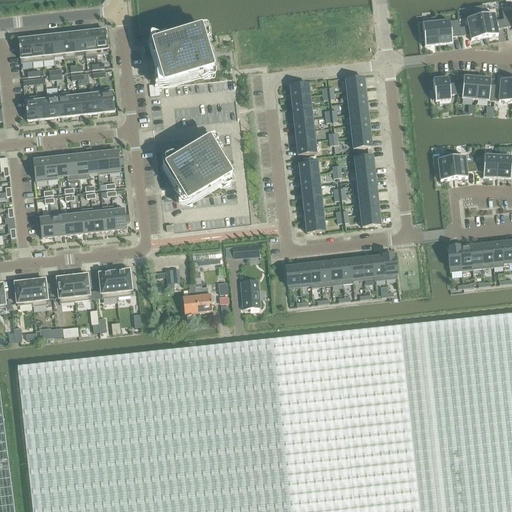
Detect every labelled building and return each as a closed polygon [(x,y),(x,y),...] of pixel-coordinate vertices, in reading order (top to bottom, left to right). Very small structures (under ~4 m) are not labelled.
[(511,12),(502,14),(505,30),(511,28),(511,12)] [(494,16),(480,18),(484,40),(498,37),(497,31),(505,30),(502,14),(503,21),(495,23),(494,16)] [(458,22),(460,38),(469,36),(470,42),(484,40),(480,18),(466,21),(468,28),(459,29),(458,22)] [(423,34),(421,34),(422,43),(424,42),(424,48),(438,47),(436,25),(435,19),(431,20),(431,25),(422,26),(423,34)] [(458,22),(436,25),(438,47),(452,45),(451,39),(460,38),(458,22)] [(105,32),(93,34),(96,58),(108,56),(105,32)] [(151,47),(163,88),(213,74),(200,33),(151,47)] [(93,34),(83,35),(85,56),(85,59),(96,58),(93,34)] [(83,35),(72,36),(74,58),(85,56),(83,35)] [(72,36),(61,37),(63,59),(64,61),(74,60),(74,58),(72,36)] [(61,37),(50,38),(53,60),(63,59),(61,37)] [(50,38),(40,40),(42,64),(53,62),(53,60),(50,38)] [(40,40),(29,41),(32,65),(42,64),(40,40)] [(29,41),(18,42),(18,44),(20,66),(32,65),(29,41)] [(457,85),(456,85),(457,96),(461,97),(461,101),(475,102),(477,80),(463,79),(462,85),(457,84),(457,85)] [(345,82),(346,94),(365,92),(363,80),(345,82)] [(434,93),(432,93),(433,102),(435,102),(435,104),(450,102),(450,97),(457,96),(456,85),(449,86),(448,80),(432,82),(434,93)] [(477,80),(475,102),(493,104),(495,87),(490,87),(491,81),(477,80)] [(495,87),(493,104),(511,105),(511,103),(511,82),(500,82),(500,88),(495,87)] [(149,87),(150,98),(160,97),(158,86),(149,87)] [(290,89),(291,100),(309,98),(308,87),(290,89)] [(112,90),(100,92),(100,96),(102,115),(114,114),(112,90)] [(346,94),(348,105),(366,103),(365,92),(346,94)] [(67,95),(57,96),(59,120),(70,119),(68,98),(67,95)] [(89,95),(78,96),(81,118),(92,117),(89,97),(89,95)] [(57,96),(46,97),(46,100),(49,121),(59,120),(57,96)] [(78,96),(68,98),(70,119),(81,118),(78,96)] [(100,96),(89,97),(92,117),(102,115),(100,96)] [(291,100),(292,112),(311,110),(309,98),(291,100)] [(35,99),(24,100),(24,102),(24,104),(26,118),(27,124),(38,122),(36,101),(35,99)] [(46,100),(36,101),(38,122),(49,121),(46,100)] [(348,105),(349,117),(367,115),(366,103),(348,105)] [(292,112),(294,123),(312,121),(311,110),(292,112)] [(349,117),(350,128),(368,126),(367,115),(349,117)] [(294,123),(295,134),(313,132),(312,121),(294,123)] [(350,128),(352,140),(370,137),(368,126),(350,128)] [(295,134),(296,146),(314,144),(313,132),(295,134)] [(371,149),(370,137),(352,140),(353,151),(371,149)] [(209,143),(165,169),(187,205),(231,179),(209,143)] [(316,155),(314,144),(296,146),(298,158),(316,155)] [(117,153),(106,155),(109,176),(120,175),(119,167),(118,160),(117,153)] [(106,155),(96,156),(98,177),(109,176),(106,155)] [(96,156),(86,157),(88,181),(89,181),(88,176),(98,175),(98,177),(96,156)] [(86,157),(75,158),(78,182),(88,181),(86,157)] [(75,158),(65,159),(68,183),(78,182),(75,158)] [(354,160),(355,172),(373,170),(372,158),(354,160)] [(483,165),(474,165),(475,174),(483,174),(482,180),(496,180),(497,158),(483,158),(483,165)] [(497,158),(496,180),(510,181),(510,175),(511,175),(511,166),(511,159),(497,158)] [(65,159),(55,160),(57,182),(58,182),(57,179),(67,178),(67,183),(68,183),(65,159)] [(465,159),(451,160),(453,182),(467,181),(466,175),(475,174),(474,165),(466,166),(465,159)] [(55,160),(44,161),(47,183),(57,182),(55,160)] [(438,169),(436,169),(437,178),(439,177),(440,183),(453,182),(451,160),(446,161),(437,161),(438,169)] [(44,161),(33,163),(35,184),(47,183),(44,161)] [(299,167),(300,179),(318,176),(317,165),(299,167)] [(355,172),(357,184),(375,182),(373,170),(355,172)] [(300,179),(301,190),(319,188),(318,176),(300,179)] [(357,184),(358,195),(376,193),(375,182),(357,184)] [(301,190),(303,201),(321,199),(319,188),(301,190)] [(358,195),(359,206),(377,204),(376,193),(358,195)] [(303,201),(304,213),(322,210),(321,199),(303,201)] [(359,206),(360,218),(379,216),(377,204),(359,206)] [(112,208),(102,210),(105,233),(115,232),(112,208)] [(113,208),(112,208),(115,232),(126,231),(123,210),(113,211),(113,208)] [(92,211),(94,234),(105,233),(102,210),(102,212),(92,213),(92,211)] [(304,213),(305,224),(323,222),(322,210),(304,213)] [(92,211),(81,212),(84,235),(94,234),(92,211)] [(81,214),(71,215),(74,237),(84,235),(81,212),(81,214)] [(71,215),(61,217),(63,238),(74,237),(71,215)] [(380,227),(379,216),(360,218),(362,229),(380,227)] [(61,217),(51,218),(53,239),(63,238),(61,217)] [(51,218),(39,219),(41,240),(53,239),(51,218)] [(325,234),(323,222),(305,224),(306,236),(325,234)] [(511,248),(511,244),(501,245),(504,268),(504,264),(511,262),(511,248)] [(501,245),(491,246),(493,270),(504,268),(501,245)] [(491,246),(480,247),(483,271),(493,270),(491,246)] [(258,247),(232,249),(232,250),(233,260),(241,259),(259,258),(258,247)] [(480,247),(470,248),(472,272),(483,271),(480,247)] [(470,248),(459,250),(462,273),(472,272),(470,248)] [(450,275),(462,273),(459,250),(458,250),(458,249),(449,250),(449,251),(447,251),(450,275)] [(220,253),(192,256),(193,269),(222,266),(220,253)] [(383,258),(382,258),(385,282),(397,281),(394,257),(392,257),(383,258)] [(382,258),(371,260),(374,283),(385,282),(382,258)] [(371,260),(361,261),(363,282),(373,281),(374,283),(371,260)] [(361,261),(350,262),(353,283),(363,282),(361,261)] [(350,262),(340,263),(342,285),(353,283),(350,262)] [(340,263),(329,264),(331,286),(342,285),(340,263)] [(329,264),(319,266),(321,287),(331,286),(329,264)] [(319,266),(308,267),(311,288),(321,287),(319,266)] [(308,267),(298,268),(300,289),(311,288),(308,267)] [(288,291),(300,289),(298,268),(285,269),(288,291)] [(129,272),(114,274),(117,299),(132,297),(129,272)] [(179,272),(166,274),(166,275),(167,280),(167,287),(174,286),(180,285),(179,272)] [(114,274),(99,276),(101,292),(102,301),(103,301),(116,299),(117,299),(114,274)] [(194,287),(197,314),(211,313),(210,304),(212,303),(214,301),(214,297),(211,296),(208,296),(207,289),(201,290),(199,274),(193,275),(194,287)] [(87,277),(72,279),(74,304),(89,302),(89,294),(87,277)] [(72,279),(57,280),(59,305),(74,304),(72,279)] [(45,282),(30,283),(33,308),(47,307),(45,282)] [(30,283),(15,285),(17,308),(32,306),(32,308),(33,308),(30,283)] [(243,311),(259,309),(257,283),(241,284),(243,311)] [(221,288),(219,289),(220,297),(228,296),(226,285),(221,286),(221,288)] [(184,316),(197,314),(194,287),(189,287),(189,292),(187,292),(188,299),(182,300),(184,316)] [(511,511),(511,316),(17,370),(31,511),(511,511)] [(140,317),(133,318),(135,330),(141,330),(140,317)] [(105,321),(98,322),(98,326),(99,334),(106,334),(105,321)] [(119,325),(111,326),(112,338),(121,337),(119,325)] [(20,330),(14,331),(14,336),(15,344),(22,343),(20,330)] [(0,511),(14,511),(0,397),(0,511)]
